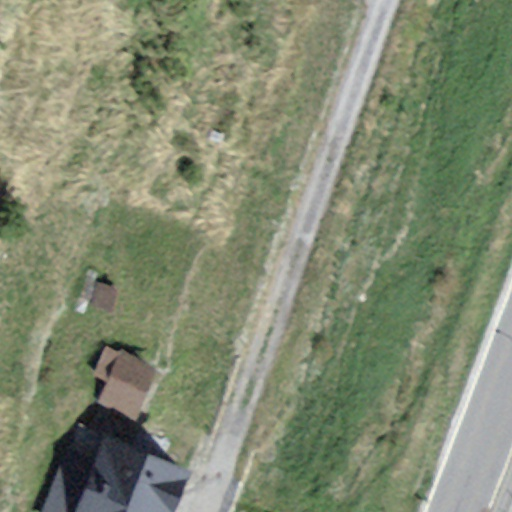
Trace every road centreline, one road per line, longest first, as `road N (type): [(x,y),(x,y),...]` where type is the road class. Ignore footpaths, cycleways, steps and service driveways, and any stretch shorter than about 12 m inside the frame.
road 1 (residential): [(209,511),(390,0)]
road 2 (tertiary): [(455,511),(511,361)]
